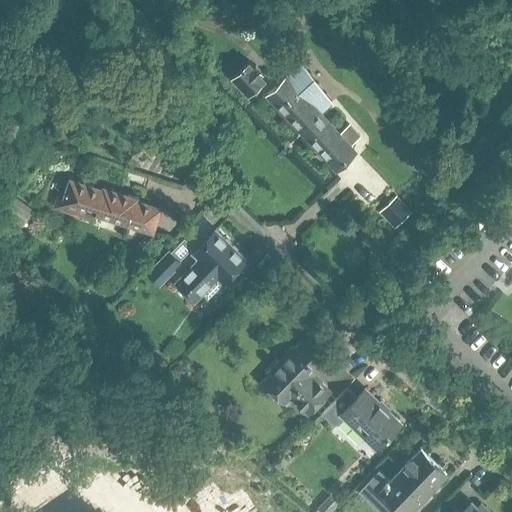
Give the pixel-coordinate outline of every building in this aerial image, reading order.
[(232,78),(249,97),(269,78),(252,60),(232,78)] [(337,171),(360,151),(352,143),(360,135),(348,122),(341,130),(323,111),(336,98),(302,63),(267,96),(337,171)] [(103,189),(102,189),(68,179),(63,197),(57,196),(53,208),(94,221),(96,216),(95,216),(103,189)] [(137,201),(138,198),(103,187),(102,189),(103,189),(95,216),(96,216),(129,226),(154,234),(162,209),(137,201)] [(21,227),(32,208),(15,198),(4,217),(21,227)] [(380,211),(395,227),(408,215),(393,199),(380,211)] [(215,228),(191,252),(197,258),(207,269),(231,245),(215,228)] [(197,258),(174,281),(196,302),(218,279),(224,285),(248,261),(231,245),(207,269),(197,258)] [(145,271),(156,283),(177,261),(166,250),(145,271)] [(262,381),(284,403),(291,396),(308,413),(329,391),(312,374),(327,358),(305,337),(280,363),(275,358),(264,370),(269,375),(262,381)] [(356,397),(347,387),(321,414),(332,425),(338,425),(344,418),(376,449),(401,423),(365,388),(356,397)] [(379,468),(359,490),(382,511),(392,511),(399,505),(406,511),(407,511),(421,498),(422,499),(431,490),(438,484),(436,483),(446,472),(431,458),(431,457),(421,447),(390,479),(379,468)] [(451,511),(452,511),(451,511),(487,511),(479,504),(476,508),(471,503),(462,511),(451,511)]
